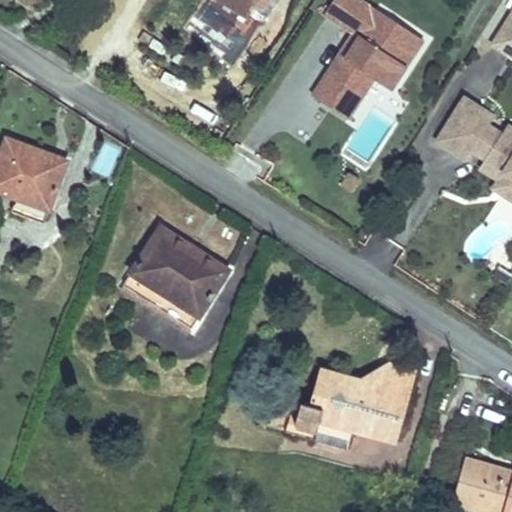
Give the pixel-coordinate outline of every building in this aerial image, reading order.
[(242,0),(271,18),(282,0),(242,0)] [(429,37),(368,0),(356,0),(344,20),(373,38),(380,42),(366,65),(360,61),(334,103),(370,125),(395,84),(411,94),(427,70),(414,62),(429,37)] [(511,59),(511,0),(485,44),(511,59)] [(429,37),(414,62),(427,70),(442,45),(429,37)] [(373,38),(360,61),(366,65),(380,42),(373,38)] [(511,126),(511,115),(486,101),(460,144),(491,162),(496,154),(511,128),(511,126)] [(511,155),(511,128),(496,154),(509,161),(511,155)] [(8,139),(0,159),(0,190),(18,197),(49,209),(50,209),(64,170),(41,161),(44,152),(8,139)] [(44,152),(41,161),(64,170),(68,161),(44,152)] [(345,169),(337,182),(351,191),(359,178),(345,169)] [(18,197),(13,211),(44,222),(49,209),(18,197)] [(162,227),(125,285),(192,328),(229,270),(162,227)] [(288,423),(286,432),(316,440),(322,418),(353,427),(397,440),(410,396),(382,388),(346,378),(343,371),(322,365),(311,405),(302,403),(296,425),(288,423)] [(388,365),(382,388),(410,396),(416,373),(388,365)] [(322,418),(316,440),(346,449),(353,427),(322,418)] [(471,431),(468,440),(476,443),(479,433),(471,431)] [(511,511),(511,470),(466,458),(453,505),(481,511),(511,511)]
